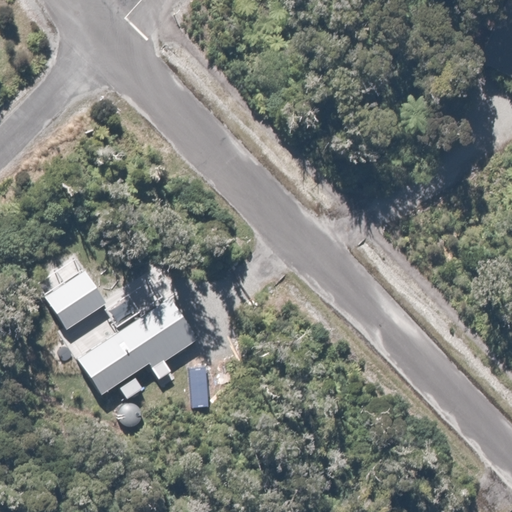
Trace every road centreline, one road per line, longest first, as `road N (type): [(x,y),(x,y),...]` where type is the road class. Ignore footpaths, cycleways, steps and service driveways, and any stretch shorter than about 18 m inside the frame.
road 1 (residential): [(511,436),(120,30)]
road 2 (residential): [(0,172),(120,30)]
